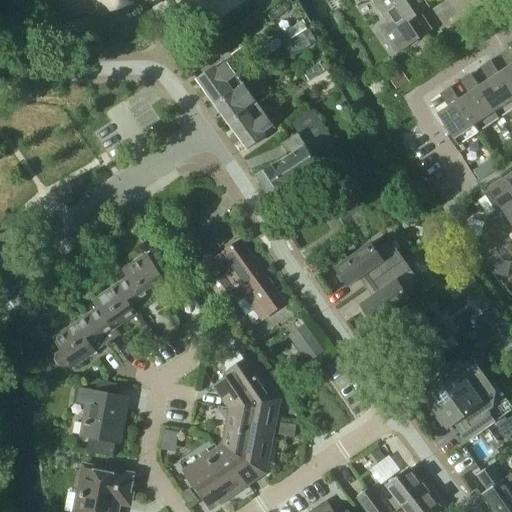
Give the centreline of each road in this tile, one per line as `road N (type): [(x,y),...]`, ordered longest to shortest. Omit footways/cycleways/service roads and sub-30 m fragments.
road 1 (residential): [(392,416),(211,144)]
road 2 (residential): [(0,300),(93,205),(175,153),(211,144)]
road 3 (residential): [(0,59),(163,76),(211,144)]
road 4 (residential): [(464,179),(409,95),(511,29)]
road 5 (residential): [(181,511),(145,461),(161,380),(194,359),(197,344)]
road 6 (residential): [(246,511),(392,416)]
road 7 (residential): [(476,511),(392,416)]
